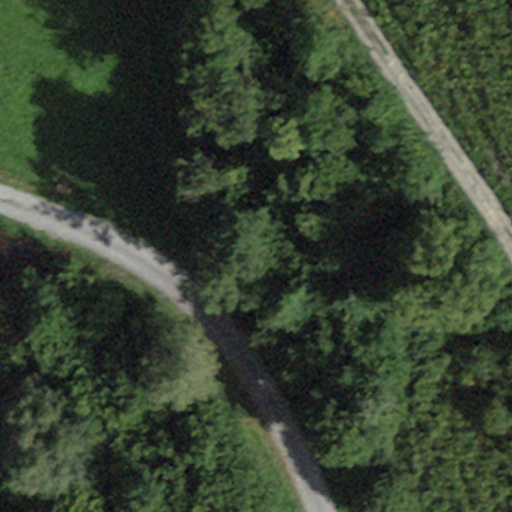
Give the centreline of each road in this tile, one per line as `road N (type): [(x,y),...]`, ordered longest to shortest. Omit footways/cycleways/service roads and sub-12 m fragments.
road 1 (track): [(0,198),(113,246),(177,287),(230,349),(295,451),(316,511)]
road 2 (track): [(351,0),(511,249)]
